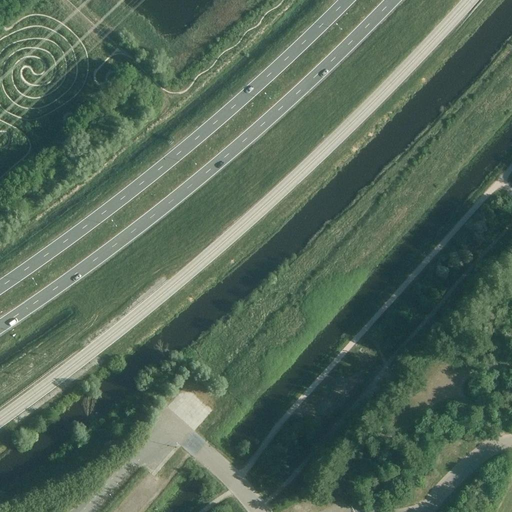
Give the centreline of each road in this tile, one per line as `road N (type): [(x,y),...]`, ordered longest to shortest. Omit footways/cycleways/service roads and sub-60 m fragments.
road 1 (trunk): [(0,325),(127,240),(395,0)]
road 2 (trunk): [(338,0),(250,88),(102,214),(0,286)]
road 3 (unknown): [(259,511),(511,222)]
road 4 (unclassified): [(259,511),(175,430),(88,511)]
